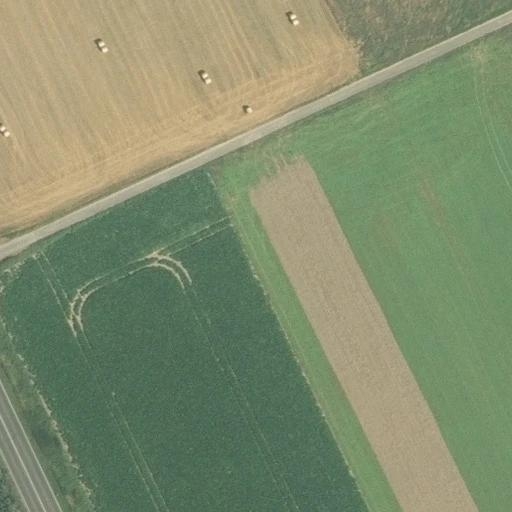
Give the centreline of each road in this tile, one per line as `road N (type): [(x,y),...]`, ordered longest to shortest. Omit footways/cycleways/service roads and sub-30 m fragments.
road 1 (track): [(511,36),(0,272)]
road 2 (secondary): [(52,511),(0,398)]
